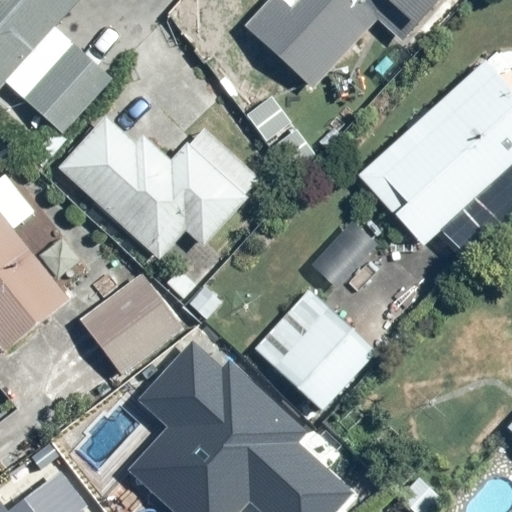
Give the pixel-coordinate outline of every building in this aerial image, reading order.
[(55,26),(56,25),(55,25),(78,0),(0,0),(0,85),(6,80),(63,133),(113,80),(55,26)] [(267,0),(246,24),(316,87),(379,18),(395,0),(422,23),(442,0),(267,0)] [(511,57),(500,45),(360,174),(424,244),(476,196),(501,224),(511,213),(511,57)] [(203,127),(172,161),(141,133),(134,141),(106,116),(61,166),(161,257),(188,228),(205,244),(262,180),(203,127)] [(57,280),(83,259),(10,168),(6,171),(0,176),(0,343),(5,350),(71,298),(57,280)] [(183,327),(142,272),(82,316),(123,371),(183,327)] [(378,350),(309,285),(255,344),(324,408),(378,350)] [(352,511),(362,504),(323,452),(244,511),(352,511)] [(183,511),(181,463),(58,468),(20,470),(22,511),(183,511)]
